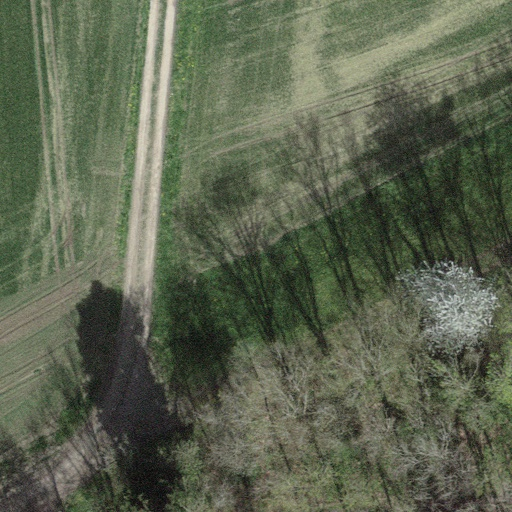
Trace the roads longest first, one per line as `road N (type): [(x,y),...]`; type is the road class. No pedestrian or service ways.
road 1 (track): [(95,471),(129,344),(163,0)]
road 2 (track): [(95,471),(511,252)]
